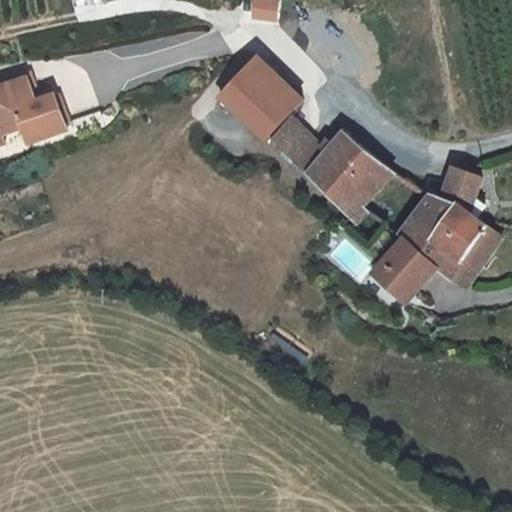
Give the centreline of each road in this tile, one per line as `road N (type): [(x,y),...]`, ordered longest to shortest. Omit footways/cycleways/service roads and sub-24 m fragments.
road 1 (unclassified): [(253,40),(406,147),(483,151),(511,143)]
road 2 (track): [(0,34),(154,5),(186,6),(253,40)]
